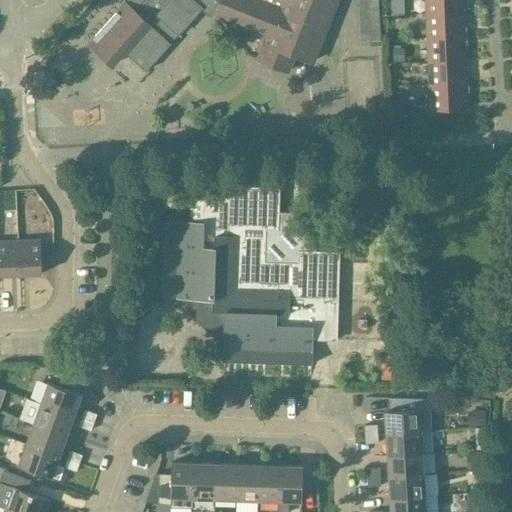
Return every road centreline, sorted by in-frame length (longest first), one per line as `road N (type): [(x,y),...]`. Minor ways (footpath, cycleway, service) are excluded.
road 1 (residential): [(346,511),(349,442),(335,423),(166,418),(139,420),(124,433),(96,511)]
road 2 (residential): [(0,325),(57,320),(68,302),(65,217),(19,147),(9,47)]
